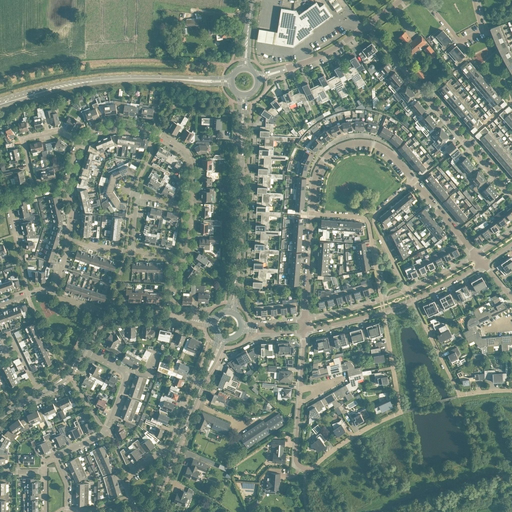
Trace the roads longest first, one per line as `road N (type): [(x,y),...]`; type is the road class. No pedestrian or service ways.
road 1 (residential): [(299,403),(295,455),(305,468),(398,411),(383,310)]
road 2 (tertiary): [(229,81),(103,79),(0,103)]
road 3 (residential): [(511,193),(367,24)]
road 4 (tertiary): [(231,310),(242,95)]
road 5 (residential): [(79,142),(112,124),(156,132),(189,157),(190,208)]
road 6 (residential): [(54,456),(105,430),(125,381),(124,371),(84,349)]
road 7 (residential): [(414,180),(375,144),(347,144),(316,173),(312,213)]
road 8 (residential): [(511,390),(460,393),(412,299)]
road 9 (residential): [(381,299),(366,220),(312,213)]
road 10 (residential): [(258,78),(319,56),(367,24)]
